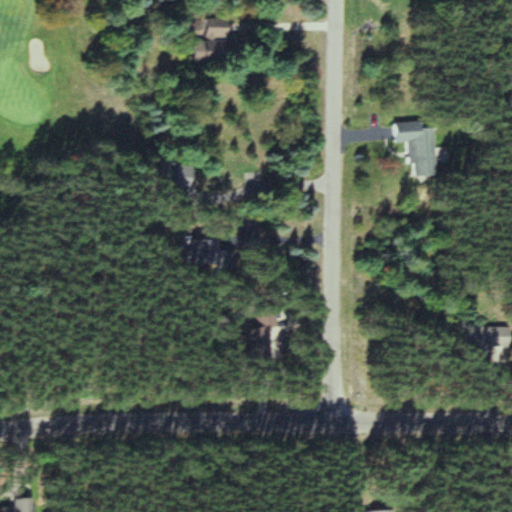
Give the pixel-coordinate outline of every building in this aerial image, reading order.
[(222,63),(222,41),(217,41),(217,19),(195,19),(195,41),(186,41),(186,63),(222,63)] [(423,128),(410,129),(410,123),(383,125),(384,145),(397,144),(398,167),(403,167),(404,179),(425,178),(423,128)] [(182,196),(184,190),(178,187),(183,171),(151,161),(144,184),(182,196)] [(183,241),(182,251),(174,251),(173,266),(216,268),(217,242),(183,241)] [(247,310),(250,328),(233,331),(238,361),(272,355),(263,308),(247,310)] [(459,328),(459,362),(484,363),(484,349),(502,349),(502,329),(459,328)] [(511,511),(511,492),(503,492),(502,511),(511,511)] [(5,509),(0,509),(0,511),(22,511),(22,500),(5,500),(5,509)]
